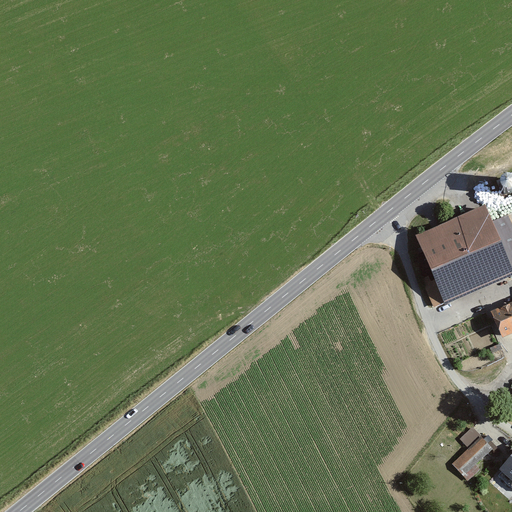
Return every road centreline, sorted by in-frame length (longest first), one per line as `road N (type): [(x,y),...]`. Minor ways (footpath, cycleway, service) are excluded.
road 1 (secondary): [(19,511),(391,210)]
road 2 (residential): [(391,210),(454,377),(511,427)]
road 3 (secondary): [(391,210),(511,115)]
